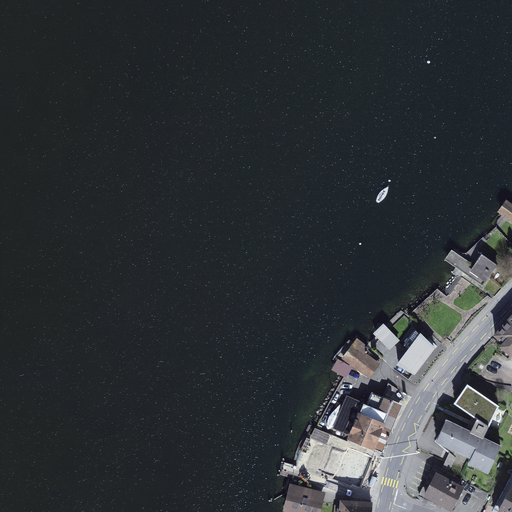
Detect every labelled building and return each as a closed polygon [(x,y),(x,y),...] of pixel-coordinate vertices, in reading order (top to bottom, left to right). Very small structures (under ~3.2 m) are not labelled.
[(511,206),(508,204),(501,213),(511,220),(511,206)] [(456,253),(450,262),(482,285),(497,265),(482,254),(474,266),(456,253)] [(511,316),(495,335),(511,349),(511,316)] [(375,333),(390,349),(398,340),(383,325),(375,333)] [(434,348),(416,330),(404,345),(409,350),(399,364),(415,373),(434,348)] [(353,347),(344,359),(369,377),(378,365),(364,354),(367,349),(357,339),(352,346),(353,347)] [(499,406),(468,385),(455,403),(477,419),(471,431),(483,437),(489,427),(499,406)] [(374,448),(394,400),(372,390),(367,402),(347,394),(333,427),(348,434),(347,437),(374,448)] [(394,400),(374,448),(382,452),(403,403),(394,400)] [(471,431),(447,420),(437,441),(480,462),(477,467),(488,472),(501,446),(483,437),(471,431)] [(364,485),(374,458),(344,447),(340,457),(328,453),(322,470),(364,485)] [(457,474),(463,460),(448,454),(443,469),(457,474)] [(511,511),(511,474),(494,509),(498,511),(511,511)] [(436,475),(425,496),(452,509),(462,489),(436,475)] [(318,511),(324,493),(292,485),(286,510),(294,511),(304,511),(305,510),(312,511),(318,511)] [(370,511),(371,504),(342,501),(341,511),(370,511)]
